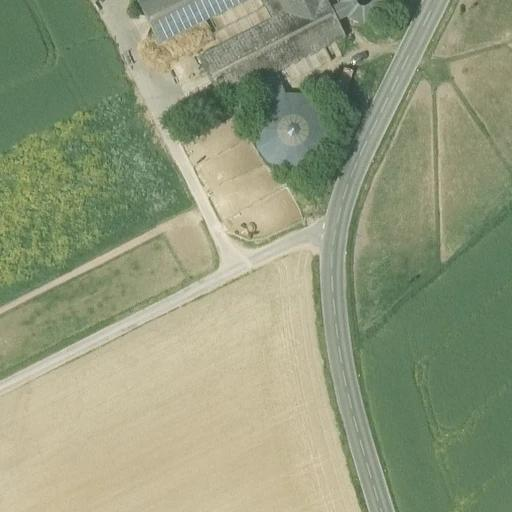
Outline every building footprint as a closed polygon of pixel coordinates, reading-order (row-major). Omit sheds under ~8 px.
[(147,0),(136,6),(158,48),(250,0),(147,0)] [(285,17),(198,61),(220,104),(344,40),(323,0),(300,0),(304,7),(285,17)] [(262,0),(254,0),(210,22),(222,45),(272,20),(262,0)] [(276,0),(285,17),(304,7),(300,0),(276,0)] [(279,174),(330,146),(302,93),(290,99),(283,86),(243,108),(279,174)]
